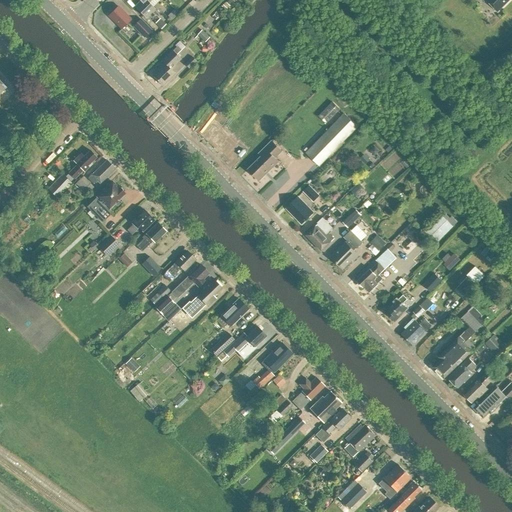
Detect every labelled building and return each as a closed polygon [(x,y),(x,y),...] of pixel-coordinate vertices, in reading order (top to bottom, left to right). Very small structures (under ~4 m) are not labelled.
[(148,3),(150,0),(138,0),(140,1),(134,7),(145,18),(155,9),(148,3)] [(498,12),(509,0),(486,0),(498,12)] [(225,11),(230,6),(226,2),(221,7),(225,11)] [(121,29),(130,20),(118,7),(108,16),(121,29)] [(215,20),(221,14),(218,10),(214,14),(212,17),(215,20)] [(144,38),(152,31),(140,18),(132,26),(144,38)] [(161,30),(166,25),(160,19),(155,24),(161,30)] [(210,37),(202,30),(197,35),(205,42),(210,37)] [(176,55),(181,51),(177,47),(173,51),(176,55)] [(170,69),(180,59),(176,55),(173,51),(172,51),(162,61),(164,64),(152,76),(162,86),(174,73),(170,69)] [(192,57),(185,64),(189,69),(196,62),(192,57)] [(326,125),(340,110),(333,103),(319,117),(326,125)] [(320,167),(358,128),(344,114),(306,154),(320,167)] [(259,154),(262,157),(248,170),(260,181),(279,162),(275,159),(282,152),(272,142),(259,154)] [(92,164),(90,163),(96,157),(90,151),(84,157),(81,153),(73,161),(77,165),(68,173),(69,174),(66,177),(62,174),(47,189),(51,192),(57,198),(62,192),(71,183),(68,180),(72,177),(74,179),(82,171),(84,172),(92,164)] [(99,184),(115,169),(106,160),(88,179),(93,184),(96,181),(99,184)] [(91,183),(83,176),(74,185),(81,192),(91,183)] [(121,202),(119,200),(124,194),(123,192),(124,190),(121,187),(119,187),(119,188),(118,187),(117,187),(112,182),(96,196),(97,197),(87,206),(96,215),(106,205),(109,209),(115,204),(117,206),(121,202)] [(303,192),(314,202),(320,196),(310,185),(303,192)] [(302,224),(314,213),(299,197),(287,209),(302,224)] [(142,231),(154,220),(144,210),(135,219),(135,218),(131,223),(133,224),(127,230),(132,235),(139,228),(142,231)] [(357,210),(343,223),(348,228),(362,215),(357,210)] [(438,243),(454,227),(442,215),(426,231),(438,243)] [(317,223),(318,224),(307,236),(322,251),(334,239),(328,233),(333,228),(323,218),(317,223)] [(165,231),(165,229),(162,226),(160,226),(157,223),(141,238),(142,239),(135,246),(141,252),(152,241),(155,244),(162,238),(161,237),(166,232),(165,231)] [(357,226),(351,232),(350,231),(344,237),(347,241),(331,257),(343,269),(352,260),(354,262),(360,256),(355,251),(363,243),(361,241),(367,236),(357,226)] [(107,256),(119,245),(111,236),(98,247),(107,256)] [(387,245),(379,237),(372,244),(380,252),(387,245)] [(368,249),(376,256),(380,252),(373,245),(368,249)] [(371,270),(371,269),(358,281),(358,282),(358,284),(361,287),(362,287),(363,287),(364,287),(369,292),(383,279),(380,275),(397,259),(388,249),(376,261),(378,263),(371,270)] [(183,271),(195,260),(194,259),(194,257),(192,255),(190,255),(186,251),(164,273),(171,280),(182,269),(183,271)] [(126,252),(121,257),(129,265),(134,261),(126,252)] [(153,277),(161,269),(150,257),(142,264),(153,277)] [(205,280),(203,279),(208,274),(207,273),(208,272),(204,268),(205,267),(201,263),(172,292),(177,298),(193,283),(198,288),(205,280)] [(442,280),(435,274),(424,285),(431,292),(442,280)] [(477,284),(468,276),(455,290),(464,298),(477,284)] [(216,299),(213,296),(221,288),(220,287),(221,286),(216,281),(215,282),(214,281),(208,286),(207,285),(190,302),(189,301),(182,308),(183,309),(171,321),(176,326),(188,315),(189,316),(203,302),(208,307),(216,299)] [(155,305),(163,298),(158,293),(150,300),(155,305)] [(163,316),(176,304),(168,295),(155,308),(163,316)] [(395,322),(408,308),(408,309),(413,303),(407,297),(406,298),(404,295),(399,299),(398,298),(394,302),(387,309),(389,311),(386,313),(395,322)] [(430,307),(434,304),(428,298),(420,306),(413,312),(415,313),(418,317),(419,318),(425,311),(427,314),(432,309),(430,307)] [(248,309),(238,299),(215,320),(222,327),(227,323),(230,326),(248,309)] [(468,312),(464,317),(461,319),(464,321),(470,328),(474,333),(482,326),(468,312)] [(406,329),(402,334),(413,345),(426,332),(432,326),(425,319),(420,325),(415,320),(414,319),(405,328),(406,329)] [(254,347),(266,336),(257,327),(246,336),(243,333),(223,352),(223,351),(217,357),(221,362),(227,356),(228,357),(235,350),(244,359),(256,348),(254,347)] [(470,337),(474,333),(470,328),(465,331),(470,337)] [(470,337),(465,331),(439,357),(441,360),(433,367),(444,379),(464,360),(472,352),(464,343),(471,337),(470,337)] [(233,339),(228,333),(209,350),(215,355),(233,339)] [(506,346),(495,335),(485,344),(497,355),(506,346)] [(271,374),(292,354),(281,343),(261,363),(267,370),(258,378),(257,376),(251,382),(255,386),(259,390),(273,376),(271,374)] [(476,367),(469,358),(464,363),(449,377),(458,388),(464,383),(473,374),(471,372),(476,367)] [(495,379),(501,373),(494,366),(488,371),(495,379)] [(118,378),(115,381),(123,389),(134,378),(124,368),(116,376),(118,378)] [(495,379),(488,371),(464,394),(472,403),(478,397),(480,399),(489,390),(486,387),(495,379)] [(223,386),(229,380),(224,375),(218,381),(223,386)] [(279,388),(286,382),(279,375),(273,381),(279,388)] [(310,400),(324,386),(315,377),(310,383),(305,378),(299,385),(303,389),(301,391),(302,392),(291,402),(297,407),(307,397),(310,400)] [(511,382),(502,392),(497,387),(474,409),(483,419),(489,413),(491,415),(508,398),(511,397),(511,382)] [(215,391),(219,388),(215,383),(211,387),(215,391)] [(148,394),(139,384),(130,391),(139,402),(148,394)] [(253,395),(259,390),(255,386),(250,391),(253,395)] [(341,403),(330,391),(323,398),(322,397),(309,409),(324,424),(336,411),(335,409),(341,403)] [(282,416),(292,406),(287,400),(276,410),(282,416)] [(339,430),(350,418),(341,409),(315,435),(323,443),(330,436),(328,434),(335,427),(339,430)] [(274,424),(282,416),(276,410),(268,418),(274,424)] [(279,448),(305,423),(298,416),(291,423),(292,424),(273,442),(279,448)] [(357,452),(375,436),(364,425),(362,427),(360,425),(345,439),(349,443),(345,448),(353,456),(357,452)] [(321,445),(309,456),(316,463),(328,452),(321,445)] [(361,472),(372,462),(364,453),(353,464),(361,472)] [(293,469),(298,464),(293,459),(288,464),(293,469)] [(410,478),(397,464),(385,477),(386,478),(382,481),(394,494),(410,478)] [(349,509),(366,492),(357,483),(340,500),(349,509)] [(421,489),(414,483),(387,509),(389,511),(400,511),(414,498),(413,497),(421,489)] [(432,511),(438,507),(437,506),(437,505),(435,503),(434,503),(429,498),(419,508),(418,506),(412,511),(432,511)]
